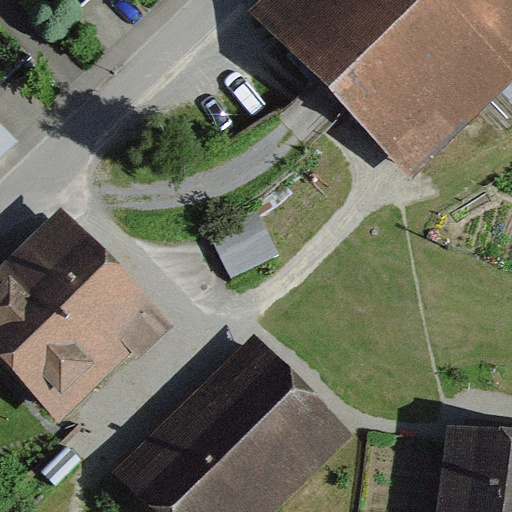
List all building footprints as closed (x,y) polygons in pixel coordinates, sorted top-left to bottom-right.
[(511,92),(511,0),(304,0),(282,22),(431,172),(511,92)] [(214,234),(233,276),(281,255),(262,213),(214,234)] [(178,325),(76,224),(0,300),(0,331),(86,417),(178,325)] [(282,511),(359,437),(272,348),(149,469),(190,511),(282,511)] [(511,511),(511,441),(476,438),(469,511),(511,511)]
